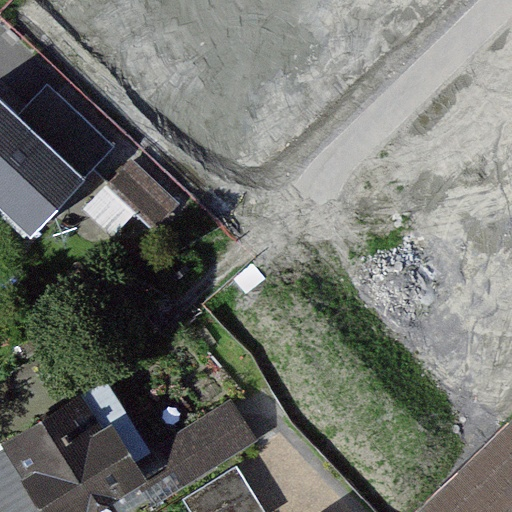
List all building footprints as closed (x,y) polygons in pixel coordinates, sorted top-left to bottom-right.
[(303,0),(102,0),(135,29),(214,100),(303,0)] [(511,112),(448,53),(307,204),(448,335),(493,376),(511,356),(511,112)] [(0,84),(0,191),(39,227),(93,167),(39,119),(0,84)] [(39,119),(93,167),(121,137),(67,88),(39,119)] [(74,511),(143,469),(96,396),(17,446),(58,511),(74,511)] [(511,511),(511,434),(432,511),(511,511)] [(269,511),(242,466),(185,499),(192,511),(269,511)]
